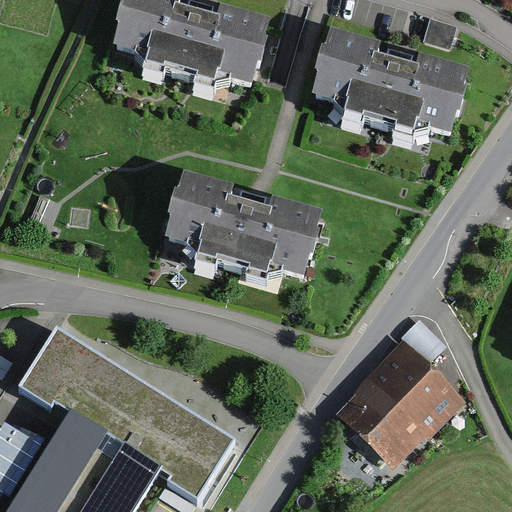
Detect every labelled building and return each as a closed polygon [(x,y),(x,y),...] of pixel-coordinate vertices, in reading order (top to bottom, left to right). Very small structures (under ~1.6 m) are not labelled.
[(270,28),(168,0),(132,0),(117,54),(252,91),(270,28)] [(433,21),(426,43),(452,52),(459,29),(433,21)] [(474,75),(332,39),(316,103),(458,138),(474,75)] [(326,211),(186,181),(170,253),(309,284),(326,211)] [(134,511),(157,477),(194,501),(233,441),(56,329),(16,390),(68,423),(10,511),(134,511)] [(463,403),(406,349),(338,420),(395,474),(463,403)]
